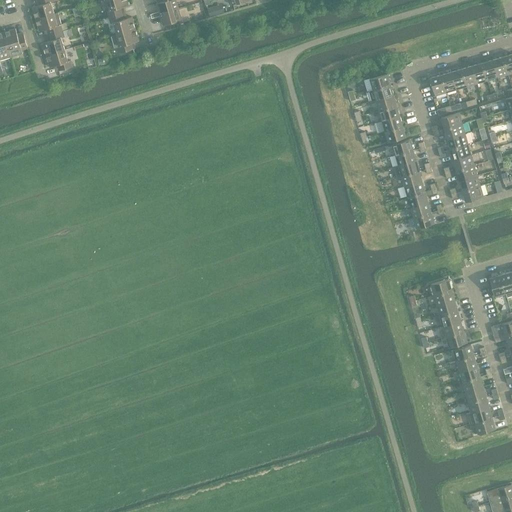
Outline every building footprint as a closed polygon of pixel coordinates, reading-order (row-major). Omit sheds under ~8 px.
[(38,0),(40,5),(32,7),(36,19),(54,14),(51,3),(59,0),(38,0)] [(127,0),(107,0),(110,10),(107,11),(109,17),(123,13),(121,8),(129,5),(127,0)] [(176,0),(169,0),(157,4),(160,12),(161,11),(162,13),(179,9),(176,0)] [(215,7),(208,9),(210,17),(217,15),(215,7)] [(157,17),(161,16),(163,25),(171,23),(172,23),(175,23),(176,21),(182,19),(179,9),(162,13),(161,11),(160,12),(156,13),(157,17)] [(123,13),(109,17),(111,24),(114,23),(117,34),(136,29),(132,17),(125,19),(123,13)] [(54,14),(36,19),(39,31),(47,29),(49,35),(63,31),(61,25),(58,26),(54,14)] [(16,29),(4,32),(9,51),(21,47),(21,50),(28,48),(24,34),(18,36),(16,29)] [(136,29),(117,34),(117,35),(111,36),(115,48),(118,48),(119,53),(133,49),(132,43),(139,41),(136,29)] [(43,43),(46,55),(65,50),(61,38),(64,37),(63,31),(49,35),(50,41),(43,43)] [(0,63),(0,64),(0,62),(0,60),(11,57),(9,51),(4,32),(0,33),(0,63)] [(65,50),(46,55),(50,67),(57,65),(59,71),(73,67),(71,60),(68,61),(65,50)] [(511,54),(503,57),(508,75),(511,73),(511,54)] [(503,57),(493,60),(498,78),(508,75),(503,57)] [(493,60),(482,63),(488,81),(498,78),(493,60)] [(482,63),(472,66),(477,84),(488,81),(482,63)] [(472,66),(462,69),(467,87),(477,84),(472,66)] [(462,69),(451,72),(457,90),(467,87),(462,69)] [(451,72),(441,75),(446,93),(457,90),(451,72)] [(370,79),(373,90),(391,85),(388,74),(370,79)] [(446,93),(441,75),(430,78),(435,96),(446,93)] [(391,85),(373,90),(369,91),(372,101),(376,100),(394,95),(391,85)] [(394,95),(376,100),(379,111),(397,105),(394,95)] [(397,105),(379,111),(382,121),(400,116),(397,105)] [(441,118),(445,129),(462,124),(459,113),(441,118)] [(400,116),(382,121),(385,131),(403,126),(400,116)] [(462,124),(445,129),(448,139),(465,134),(462,124)] [(403,126),(385,131),(388,142),(406,137),(403,126)] [(465,134),(448,139),(451,150),(468,144),(465,134)] [(392,144),(396,155),(413,150),(410,139),(392,144)] [(468,144),(451,150),(454,160),(471,155),(468,144)] [(413,150),(396,155),(399,166),(416,160),(413,150)] [(471,155),(454,160),(457,170),(474,165),(471,155)] [(416,160),(399,166),(394,167),(397,177),(402,176),(419,171),(416,160)] [(474,165),(457,170),(460,181),(477,176),(474,165)] [(419,171),(402,176),(405,186),(422,181),(419,171)] [(477,176),(460,181),(463,191),(480,186),(477,176)] [(422,181),(405,186),(408,197),(425,191),(422,181)] [(480,186),(463,191),(466,202),(484,197),(480,186)] [(425,191),(408,197),(411,207),(428,202),(425,191)] [(428,202),(411,207),(414,217),(431,212),(428,202)] [(431,212),(414,217),(417,228),(435,223),(431,212)] [(511,276),(511,272),(500,275),(506,293),(507,298),(511,296),(511,276)] [(506,293),(500,275),(489,278),(495,296),(506,293)] [(431,284),(434,295),(452,290),(449,279),(431,284)] [(452,290),(434,295),(437,305),(455,300),(452,290)] [(455,300),(437,305),(440,316),(458,311),(455,300)] [(458,311),(440,316),(443,326),(461,321),(458,311)] [(511,320),(503,324),(506,335),(511,332),(511,320)] [(461,321),(443,326),(446,337),(464,331),(461,321)] [(464,331),(446,337),(449,347),(467,342),(464,331)] [(454,350),(457,360),(474,355),(471,344),(454,350)] [(474,355),(457,360),(460,371),(477,366),(474,355)] [(477,366),(460,371),(463,381),(480,376),(477,366)] [(480,376),(463,381),(466,392),(483,386),(480,376)] [(483,386),(466,392),(469,402),(487,397),(483,386)] [(487,397),(469,402),(472,412),(490,407),(487,397)] [(490,407),(472,412),(475,423),(493,417),(490,407)] [(493,417),(475,423),(478,434),(496,428),(493,417)] [(487,492),(490,503),(511,496),(511,486),(511,485),(487,492)] [(511,496),(490,503),(493,511),(496,511),(511,507),(511,496)]
